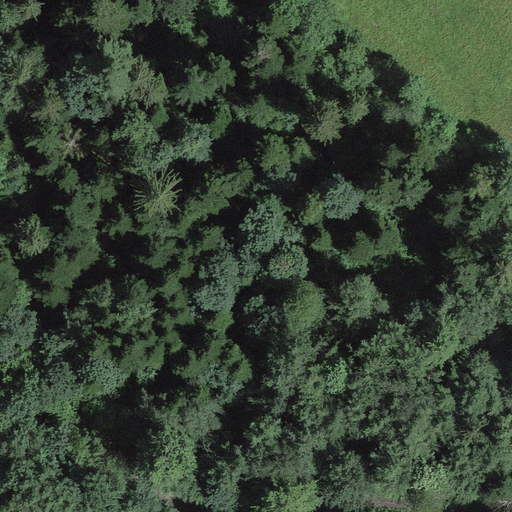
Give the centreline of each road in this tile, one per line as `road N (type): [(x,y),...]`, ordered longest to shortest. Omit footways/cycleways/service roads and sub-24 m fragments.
road 1 (track): [(491,511),(374,499),(232,511)]
road 2 (track): [(224,511),(189,507),(0,387)]
